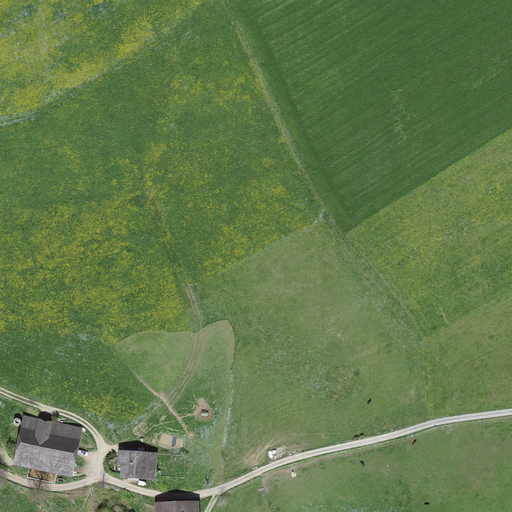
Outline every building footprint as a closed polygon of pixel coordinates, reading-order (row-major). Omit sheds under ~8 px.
[(27,419),(16,466),(68,477),(79,430),(27,419)] [(272,460),(296,453),(293,443),(269,450),(272,460)] [(155,458),(126,456),(126,459),(120,459),(120,465),(125,465),(125,475),(154,477),(155,458)] [(118,497),(117,501),(108,499),(105,509),(113,511),(125,511),(129,500),(118,497)] [(200,511),(199,503),(162,506),(162,511),(200,511)]
